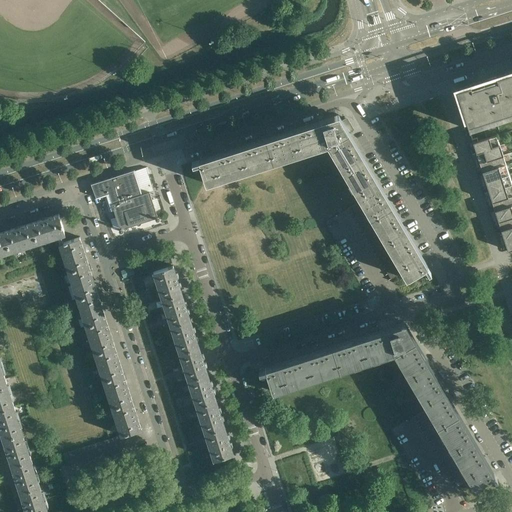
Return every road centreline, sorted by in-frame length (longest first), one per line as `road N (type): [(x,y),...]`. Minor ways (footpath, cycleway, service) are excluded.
road 1 (secondary): [(394,46),(0,175)]
road 2 (residential): [(166,159),(354,105),(453,275)]
road 3 (residential): [(103,258),(186,507)]
road 4 (secondary): [(160,139),(399,65)]
road 5 (unclassified): [(511,479),(410,308)]
road 6 (secondary): [(0,191),(160,139)]
road 7 (unclassified): [(232,365),(391,313)]
road 8 (residential): [(0,218),(81,191),(103,258)]
road 9 (residential): [(189,231),(232,365)]
road 10 (residential): [(399,65),(408,86),(511,54)]
road 11 (secondary): [(511,9),(394,46)]
road 12 (residential): [(232,365),(269,481)]
